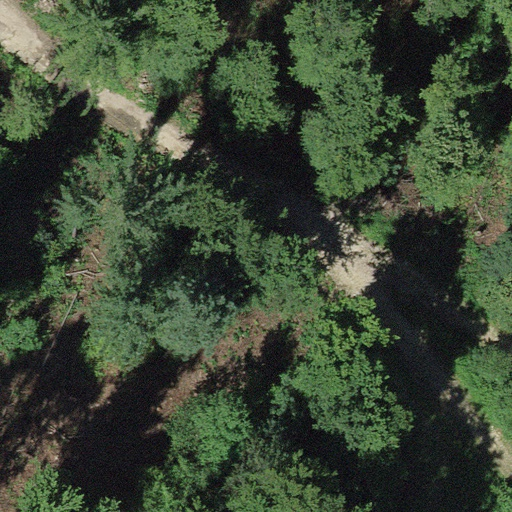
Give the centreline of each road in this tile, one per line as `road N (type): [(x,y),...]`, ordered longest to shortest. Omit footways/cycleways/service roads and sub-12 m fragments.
road 1 (track): [(511,466),(337,243),(91,91),(0,11)]
road 2 (track): [(337,243),(394,261),(493,327)]
